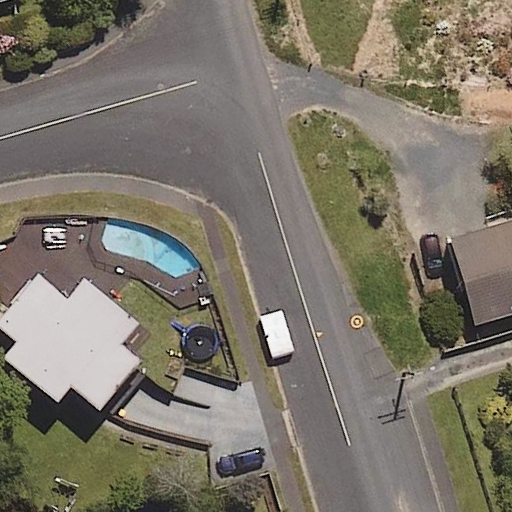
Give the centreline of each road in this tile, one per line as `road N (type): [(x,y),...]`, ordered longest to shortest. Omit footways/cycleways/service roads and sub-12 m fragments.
road 1 (residential): [(369,511),(235,71)]
road 2 (residential): [(235,71),(0,140)]
